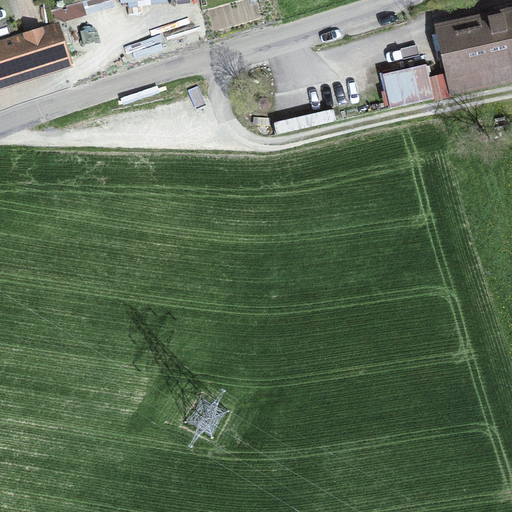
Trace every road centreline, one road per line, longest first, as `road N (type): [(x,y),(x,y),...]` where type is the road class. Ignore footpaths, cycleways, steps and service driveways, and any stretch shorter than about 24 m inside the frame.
road 1 (unclassified): [(389,0),(0,125)]
road 2 (track): [(511,92),(280,147),(248,141),(231,124),(212,56)]
